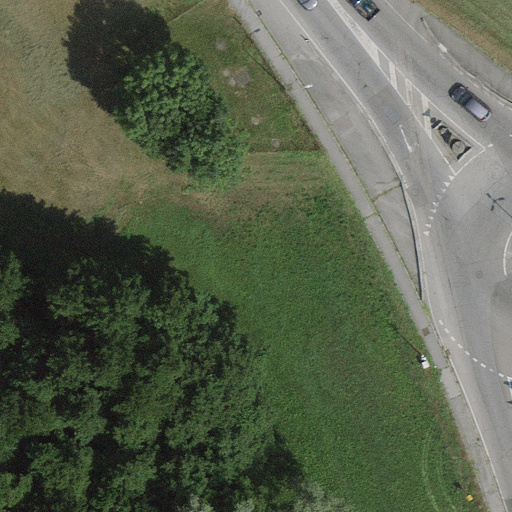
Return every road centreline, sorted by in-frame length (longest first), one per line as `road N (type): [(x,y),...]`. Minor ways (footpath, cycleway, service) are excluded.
road 1 (secondary): [(499,184),(328,0)]
road 2 (secondary): [(499,184),(464,219),(453,267),(468,313),(511,347)]
